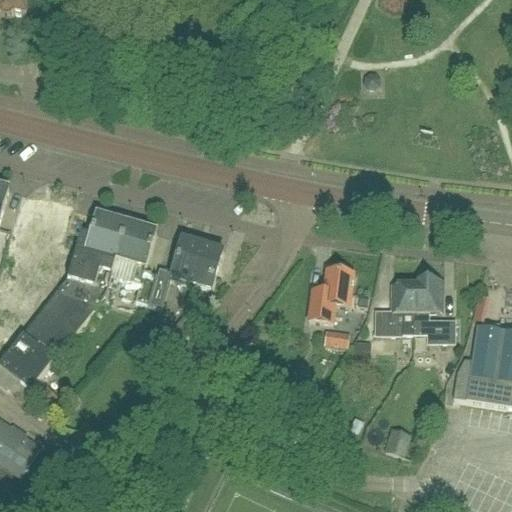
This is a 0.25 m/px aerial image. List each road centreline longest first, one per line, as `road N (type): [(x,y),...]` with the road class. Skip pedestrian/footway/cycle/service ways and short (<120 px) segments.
road 1 (secondary): [(285,189),(0,119)]
road 2 (residential): [(408,491),(331,474),(174,397)]
road 3 (unclassified): [(174,397),(269,283),(293,234),(285,189)]
road 4 (secondary): [(511,225),(285,189)]
road 5 (unclassified): [(80,511),(174,397)]
